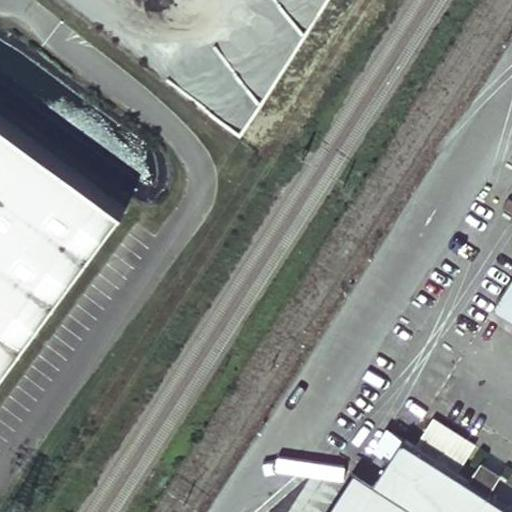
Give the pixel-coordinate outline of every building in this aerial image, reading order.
[(202,0),(203,13),(180,30),(180,62),(258,109),(297,44),(273,29),(296,29),(304,16),(292,0),(202,0)] [(0,115),(0,383),(128,209),(0,115)] [(511,278),(495,306),(511,316),(511,278)] [(511,511),(511,509),(402,439),(355,511),(511,511)] [(479,460),(469,479),(486,488),(496,470),(479,460)]
